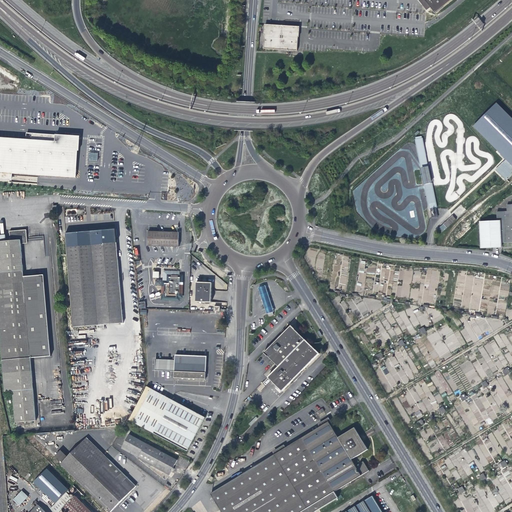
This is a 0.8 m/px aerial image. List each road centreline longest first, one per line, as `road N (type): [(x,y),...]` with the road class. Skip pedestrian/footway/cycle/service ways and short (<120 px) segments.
road 1 (trunk): [(0,5),(66,58),(130,94),(189,113),(264,121),(349,107),(411,83),(511,12)]
road 2 (trunk): [(505,0),(448,47),(377,86),(316,104),(227,108)]
road 3 (tertiary): [(437,511),(282,254)]
road 4 (trunk): [(297,197),(325,151),(511,12)]
road 5 (trunk): [(0,13),(111,108),(199,151),(224,182)]
road 6 (unclassified): [(218,188),(0,51)]
road 7 (trunk): [(227,108),(166,98),(107,73),(7,0)]
road 8 (residential): [(173,511),(205,469),(229,415),(242,278)]
road 9 (trunk): [(227,108),(124,71),(87,39),(76,0)]
road 10 (residential): [(321,236),(511,267)]
road 11 (unclassified): [(209,210),(53,200)]
road 12 (tertiary): [(243,128),(253,0)]
